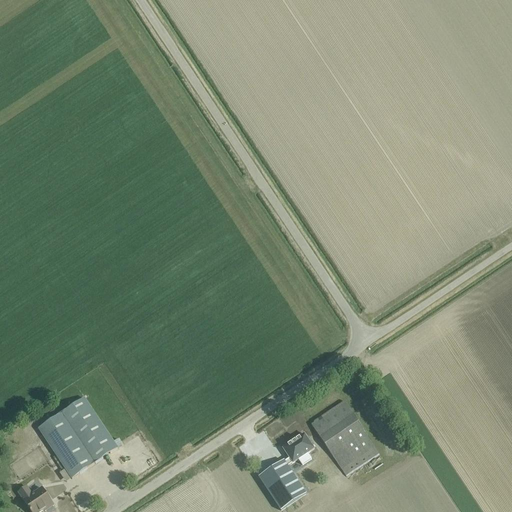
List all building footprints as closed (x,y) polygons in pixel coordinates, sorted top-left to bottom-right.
[(119,445),(116,447),(84,399),(38,430),(62,466),(59,468),(63,474),(60,475),(66,483),(121,447),(119,445)] [(311,425),(346,477),(380,455),(345,402),(311,425)] [(305,435),(283,449),(289,459),(285,463),(288,468),(299,460),(302,466),(311,460),(308,455),(314,450),(305,435)] [(284,462),(259,478),(281,511),(306,495),(288,468),(285,463),(284,462)] [(24,501),(31,511),(40,511),(52,504),(42,489),(32,496),(26,488),(19,493),(24,501)]
